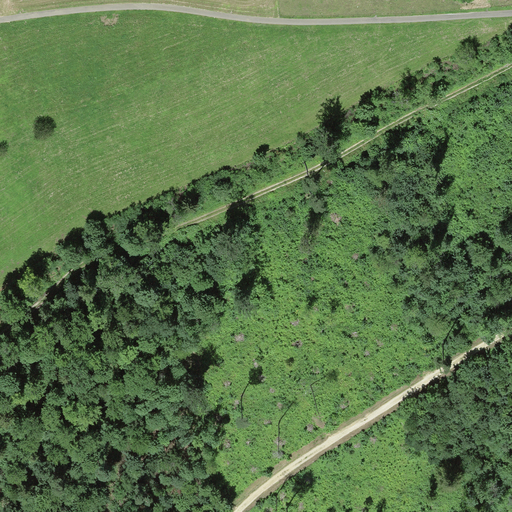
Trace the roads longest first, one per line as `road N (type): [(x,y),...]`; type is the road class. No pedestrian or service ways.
road 1 (track): [(511,66),(288,181),(87,259),(0,334)]
road 2 (unclassified): [(511,13),(274,20),(117,6),(0,20)]
road 3 (track): [(511,327),(309,454),(238,511)]
